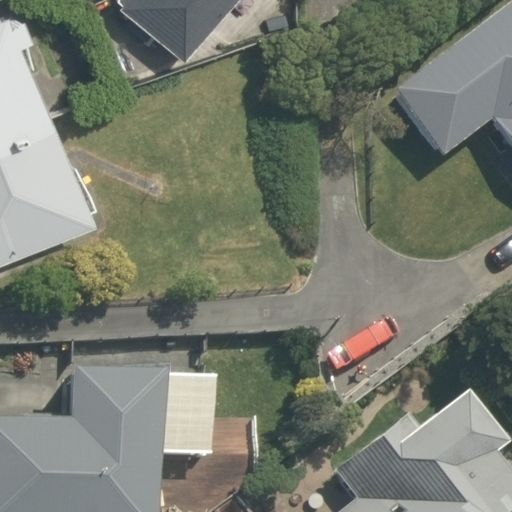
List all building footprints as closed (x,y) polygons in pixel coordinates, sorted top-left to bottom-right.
[(107,0),(109,1),(98,14),(170,71),(226,0),(107,0)] [(511,0),(497,0),(372,103),(428,172),(476,133),(511,177),(511,0)] [(6,58),(18,53),(0,13),(0,265),(83,228),(6,58)] [(193,472),(196,388),(62,385),(61,437),(0,435),(0,511),(148,511),(150,471),(193,472)] [(498,511),(473,475),(488,465),(450,410),(332,490),(343,506),(333,511),(498,511)]
